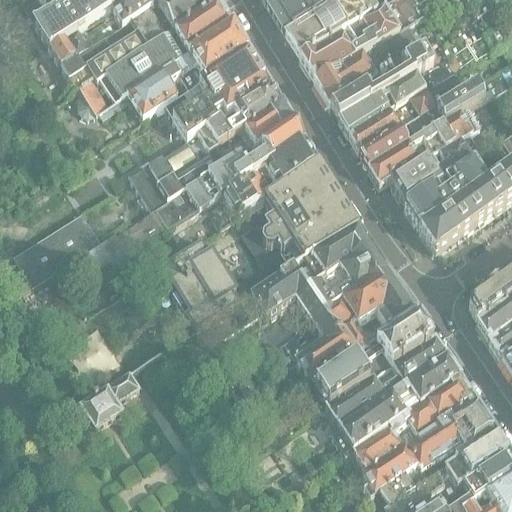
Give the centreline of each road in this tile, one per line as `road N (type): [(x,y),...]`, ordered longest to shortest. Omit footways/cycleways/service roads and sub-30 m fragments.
road 1 (residential): [(234,0),(430,299)]
road 2 (residential): [(430,299),(511,422)]
